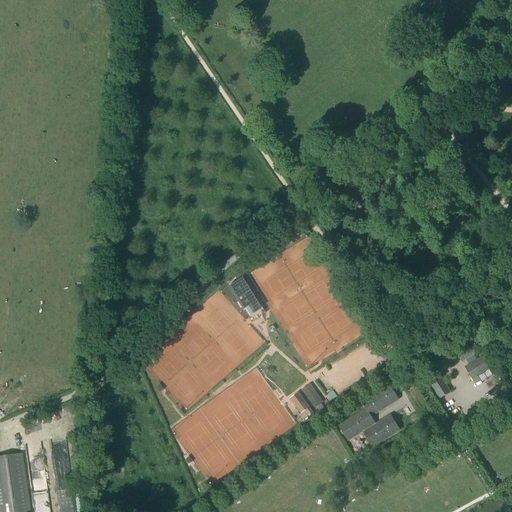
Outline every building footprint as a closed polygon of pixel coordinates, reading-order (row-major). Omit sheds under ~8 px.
[(242,278),(228,286),(243,309),(247,306),(253,314),(262,308),(242,278)] [(474,355),(479,351),(471,339),(454,350),(462,362),(466,360),(469,365),(465,368),(472,379),(490,369),(482,357),(477,360),(474,355)] [(438,374),(428,380),(440,399),(450,392),(438,374)] [(285,383),(289,390),(303,382),(299,375),(285,383)] [(302,390),(310,400),(315,408),(323,402),(309,385),(302,390)] [(390,385),(364,400),(362,402),(366,409),(338,426),(348,441),(362,432),(372,447),(400,430),(391,415),(376,424),(371,416),(399,399),(390,385)] [(310,416),(313,413),(298,393),(290,399),(301,413),(305,410),(310,416)] [(0,511),(29,511),(22,454),(0,456),(0,511)]
